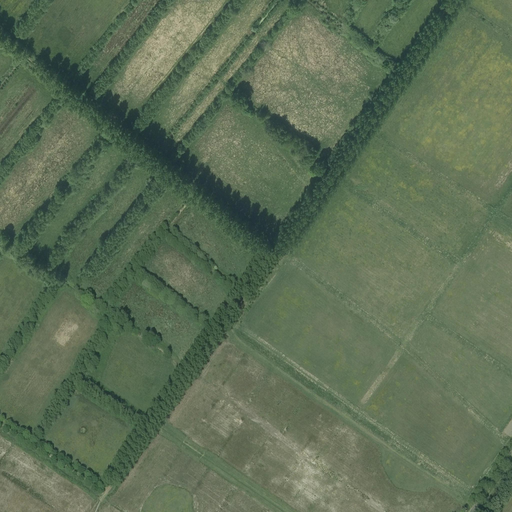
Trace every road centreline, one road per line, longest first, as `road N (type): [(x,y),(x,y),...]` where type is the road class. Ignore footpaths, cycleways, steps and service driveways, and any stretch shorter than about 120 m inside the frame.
road 1 (track): [(0,35),(275,252)]
road 2 (track): [(275,252),(452,0)]
road 3 (track): [(155,421),(275,252)]
road 4 (track): [(0,423),(105,491)]
